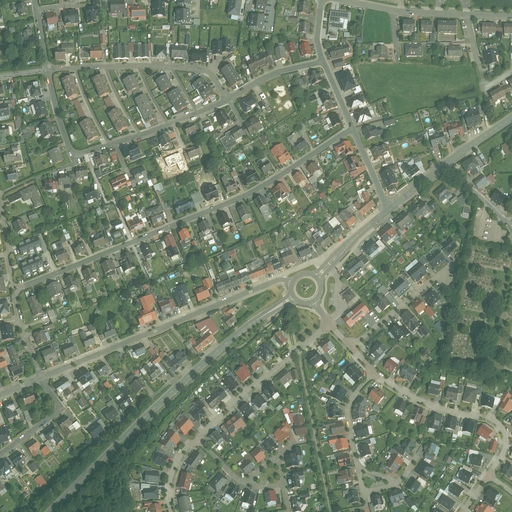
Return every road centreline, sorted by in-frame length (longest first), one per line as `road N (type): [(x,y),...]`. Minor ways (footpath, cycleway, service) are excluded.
road 1 (residential): [(354,129),(246,196),(13,290)]
road 2 (tertiary): [(51,511),(254,321)]
road 3 (residential): [(292,282),(274,281),(41,377)]
road 4 (residential): [(373,372),(426,404),(499,424),(505,448),(489,475)]
road 5 (residential): [(196,438),(329,322)]
road 6 (residential): [(453,265),(352,348)]
